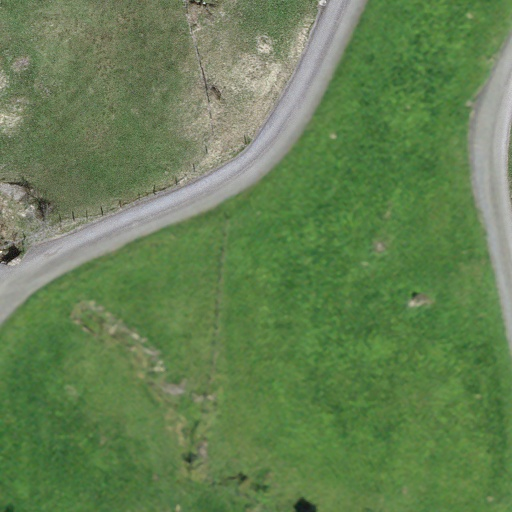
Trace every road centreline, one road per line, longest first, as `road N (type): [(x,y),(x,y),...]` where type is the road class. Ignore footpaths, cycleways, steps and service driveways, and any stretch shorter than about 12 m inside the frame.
road 1 (residential): [(343,0),(260,159),(0,285)]
road 2 (residential): [(511,271),(493,120),(511,79)]
